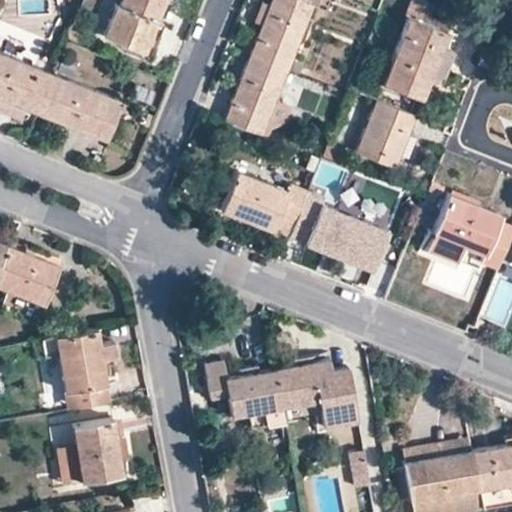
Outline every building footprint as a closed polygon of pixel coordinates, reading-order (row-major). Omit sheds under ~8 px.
[(166,0),(120,0),(119,5),(113,3),(101,34),(141,49),(153,19),(158,21),(166,0)] [(311,4),(301,0),(268,0),(267,3),(259,23),(247,54),(286,69),(291,59),(313,4),(311,4)] [(259,23),(267,3),(260,0),(252,21),(259,23)] [(358,4),(350,1),(347,0),(333,0),(333,2),(356,11),(358,4)] [(383,82),(421,97),(429,80),(438,83),(452,49),(443,45),(448,31),(409,15),(383,82)] [(35,111),(51,71),(0,50),(0,97),(22,106),(35,111)] [(262,133),(286,69),(247,54),(223,116),(262,133)] [(291,59),(286,69),(297,74),(302,65),(291,59)] [(136,63),(129,60),(127,65),(134,68),(136,63)] [(119,98),(51,71),(35,111),(103,139),(119,98)] [(130,96),(150,103),(155,92),(134,83),(130,96)] [(22,106),(0,97),(0,109),(18,116),(22,106)] [(396,166),(415,115),(375,99),(355,149),(396,166)] [(347,150),(325,142),(319,156),(351,168),(355,159),(345,155),(347,150)] [(303,152),(297,165),(313,172),(318,158),(303,152)] [(236,169),(220,209),(287,236),(289,230),(306,188),(290,182),(287,190),(236,169)] [(289,230),(287,235),(371,269),(386,230),(320,203),(323,195),(306,188),(289,230)] [(449,192),(426,247),(442,254),(445,247),(447,248),(451,239),(462,243),(483,252),(480,261),(496,267),(511,226),(511,223),(497,217),(500,211),(449,192)] [(462,243),(451,239),(447,248),(445,247),(442,254),(455,260),(462,243)] [(57,262),(4,241),(0,250),(0,284),(42,302),(57,262)] [(112,362),(109,343),(98,345),(96,328),(54,336),(57,353),(63,389),(66,408),(108,401),(105,382),(102,364),(112,362)] [(54,336),(41,338),(43,355),(57,353),(54,336)] [(326,355),(274,366),(281,406),(315,400),(318,414),(319,424),(355,418),(345,364),(328,366),(326,355)] [(274,366),(223,376),(221,359),(203,362),(209,399),(227,394),(231,415),(247,412),(281,406),(274,366)] [(318,414),(315,400),(281,406),(284,420),(318,414)] [(284,420),(281,406),(247,412),(250,426),(284,420)] [(70,425),(80,479),(122,472),(112,418),(70,425)] [(511,482),(511,441),(469,449),(477,489),(511,482)] [(361,447),(346,450),(348,461),(363,458),(361,447)] [(477,489),(469,449),(403,461),(410,501),(477,489)] [(368,482),(363,458),(348,461),(353,485),(368,482)]
